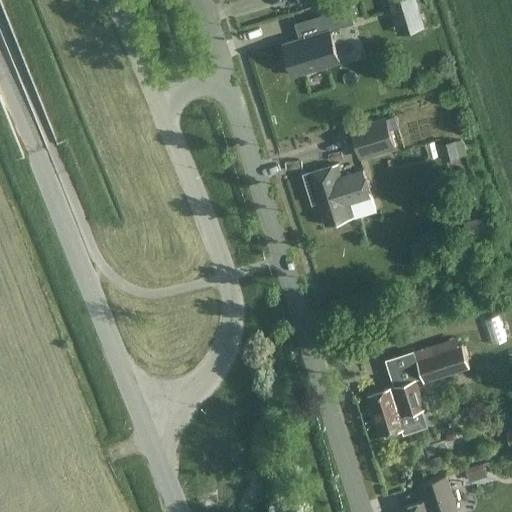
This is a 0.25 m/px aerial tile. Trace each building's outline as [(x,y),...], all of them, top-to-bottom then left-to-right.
[(417,0),(387,0),(394,20),(421,12),(417,0)] [(283,43),(293,75),(340,61),(330,30),(354,23),(349,6),(314,17),(319,33),(283,43)] [(386,116),(350,127),(360,158),(396,146),(390,130),(387,119),(386,116)] [(387,119),(390,130),(398,127),(395,116),(387,119)] [(438,147),(442,162),(461,157),(456,141),(456,139),(441,143),(440,139),(435,140),(437,147),(438,147)] [(456,141),(461,157),(467,155),(464,142),(461,140),(456,141)] [(341,175),(338,163),(304,174),(313,203),(319,201),(326,225),(354,217),(350,203),(372,197),(364,168),(341,175)] [(464,222),(469,239),(488,234),(483,216),(464,222)] [(417,357),(425,382),(470,367),(462,342),(417,357)] [(368,394),(381,435),(404,428),(405,432),(427,425),(421,408),(423,407),(414,379),(368,394)] [(465,468),(469,482),(488,476),(483,463),(465,468)] [(458,511),(446,475),(421,483),(426,499),(404,506),(405,511),(458,511)]
